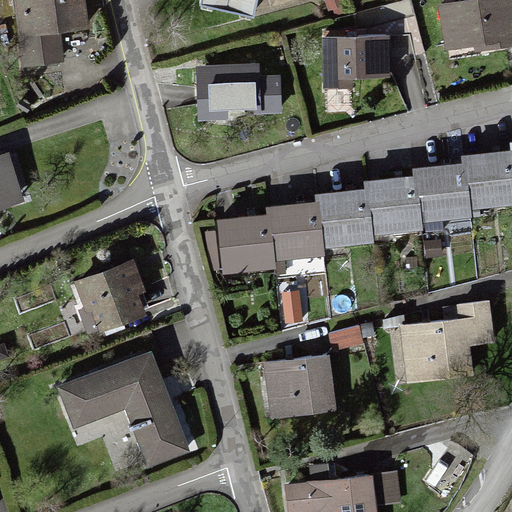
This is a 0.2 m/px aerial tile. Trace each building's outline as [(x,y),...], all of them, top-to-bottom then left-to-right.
[(85,0),(14,0),(17,57),(57,55),(55,25),(87,23),(85,0)] [(511,0),(440,0),(446,43),(478,39),(479,45),(511,40),(511,0)] [(389,32),(325,34),(326,69),(391,67),(389,32)] [(260,60),(201,63),(204,111),(279,108),(277,73),(260,74),(260,60)] [(224,212),(227,268),(272,265),(272,258),(327,254),(327,245),(380,241),(379,231),(423,228),(422,220),(471,216),(470,208),(511,205),(511,149),(467,152),(467,160),(419,163),(419,172),(375,175),(376,185),(323,189),(324,198),(268,202),(269,209),(224,212)] [(13,152),(0,156),(0,203),(27,195),(13,152)] [(132,257),(81,276),(99,323),(142,307),(135,290),(143,287),(132,257)] [(473,316),(403,321),(407,374),(471,370),(468,339),(494,337),(491,298),(472,299),(473,316)] [(191,447),(153,347),(65,380),(81,421),(127,403),(149,463),(191,447)] [(333,352),(264,359),(270,419),(339,412),(333,352)] [(379,511),(375,472),(289,481),(291,511),(379,511)]
